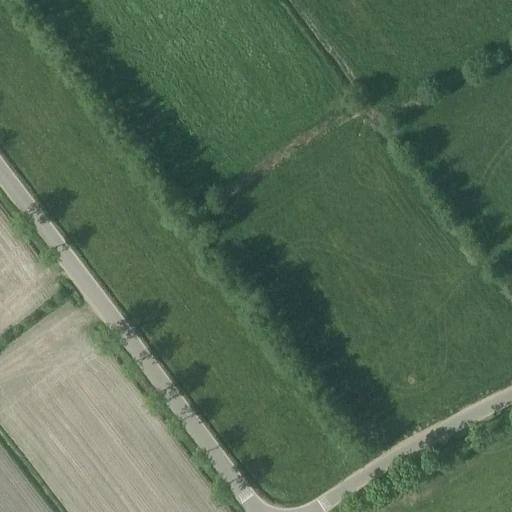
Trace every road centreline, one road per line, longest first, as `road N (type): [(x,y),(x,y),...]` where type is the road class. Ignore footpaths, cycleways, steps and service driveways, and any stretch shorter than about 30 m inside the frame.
road 1 (unclassified): [(258,511),(0,170)]
road 2 (unclassified): [(308,511),(511,396)]
